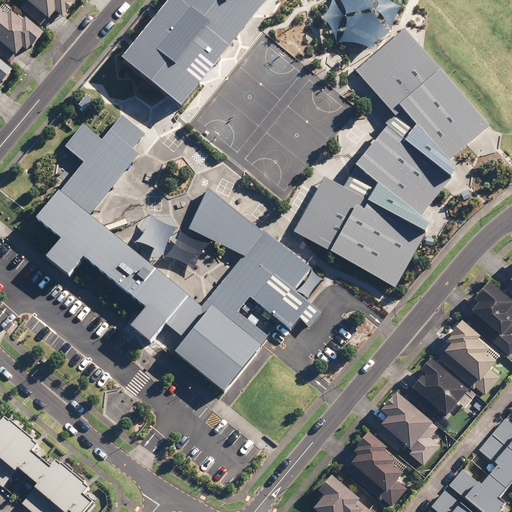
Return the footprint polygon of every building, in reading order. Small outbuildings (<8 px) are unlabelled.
[(69,17),(82,0),(29,0),(23,8),(45,27),(53,17),(55,19),(62,11),(69,17)] [(170,0),(131,48),(124,57),(169,94),(184,106),(271,0),(170,0)] [(511,57),(460,0),(427,0),(497,78),(511,64),(511,57)] [(511,0),(492,0),(511,23),(511,0)] [(31,17),(28,20),(6,3),(0,9),(0,51),(14,64),(21,55),(26,59),(30,54),(26,51),(29,47),(34,51),(49,32),(31,17)] [(327,178),(295,231),(318,244),(396,287),(424,233),(426,229),(420,223),(459,170),(452,161),(492,129),(424,48),(406,27),(356,71),(396,118),(353,172),(346,188),(327,178)] [(8,82),(19,70),(0,54),(0,86),(6,80),(8,82)] [(511,97),(511,72),(499,83),(511,97)] [(313,267),(267,235),(209,190),(192,226),(216,240),(228,246),(246,256),(204,308),(92,217),(141,154),(136,147),(145,134),(123,115),(105,140),(85,125),(67,145),(85,160),(38,218),(63,240),(46,259),(70,276),(86,257),(147,307),(132,327),(152,341),(166,322),(187,339),(175,352),(225,391),(269,338),(241,310),(252,297),(291,327),(302,318),(310,326),(321,312),(310,303),(306,300),(296,291),(313,267)] [(511,298),(495,281),(479,298),(484,303),(477,310),(478,311),(471,320),(511,357),(511,356),(511,333),(510,331),(511,329),(511,298)] [(442,339),(432,351),(443,360),(442,361),(476,391),(479,388),(489,396),(503,379),(494,371),(502,362),(490,352),(493,349),(484,341),(487,337),(467,320),(447,344),(442,339)] [(479,395),(436,359),(425,372),(428,374),(409,397),(432,416),(439,408),(452,418),(461,408),(465,411),(479,395)] [(439,423),(403,391),(386,410),(393,417),(378,434),(400,453),(409,443),(413,446),(409,450),(427,466),(444,447),(429,434),(439,423)] [(0,478),(6,484),(23,466),(44,485),(29,501),(41,511),(67,511),(72,506),(79,511),(92,511),(102,501),(0,411),(0,478)] [(511,420),(509,418),(483,450),(502,465),(488,483),(485,480),(482,483),(465,469),(452,485),(470,500),(472,497),(490,511),(505,511),(511,503),(511,499),(508,497),(511,490),(511,420)] [(393,447),(374,431),(358,449),(363,453),(348,470),(384,501),(386,499),(395,506),(410,489),(402,482),(410,473),(400,464),(402,461),(390,451),(393,447)] [(366,499),(338,475),(326,489),(332,494),(318,510),(320,511),(376,511),(369,506),(367,508),(362,503),(366,499)] [(478,511),(448,488),(434,506),(441,511),(478,511)]
